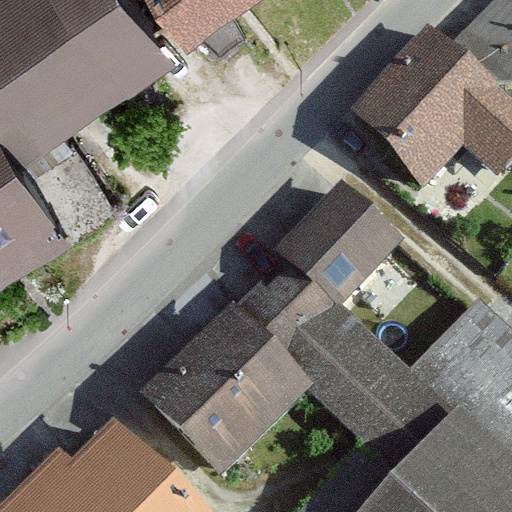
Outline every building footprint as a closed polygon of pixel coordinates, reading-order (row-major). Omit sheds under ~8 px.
[(166,58),(126,0),(0,0),(0,271),(51,239),(57,248),(109,212),(55,133),(166,58)] [(135,0),(169,45),(228,0),(135,0)] [(375,173),(461,75),(422,37),(338,127),(375,173)] [(493,191),(511,168),(511,120),(461,75),(375,173),(413,204),(454,158),(493,191)] [(511,511),(511,347),(472,311),(407,382),(338,311),(396,251),(341,198),(272,270),(296,292),(248,340),(302,397),(354,454),(303,511),(511,511)] [(248,340),(224,314),(124,409),(203,492),(302,397),(248,340)] [(169,511),(99,435),(60,471),(51,462),(0,511),(169,511)]
